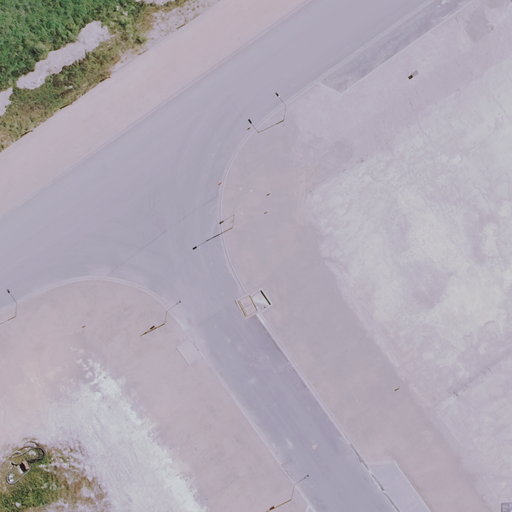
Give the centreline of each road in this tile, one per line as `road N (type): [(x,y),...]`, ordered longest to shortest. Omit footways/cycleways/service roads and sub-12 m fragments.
road 1 (residential): [(106,178),(364,511)]
road 2 (residential): [(366,0),(106,178)]
road 3 (residential): [(106,178),(0,250)]
